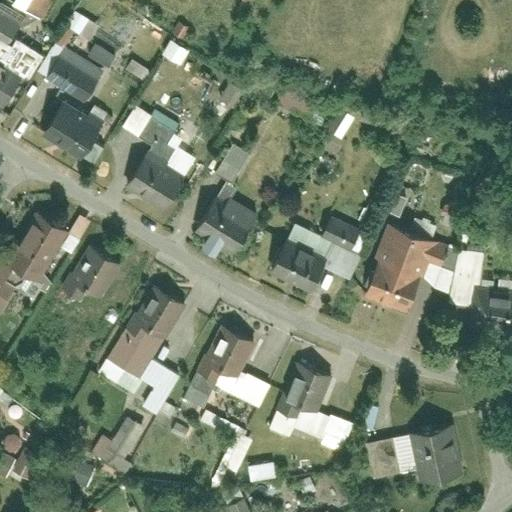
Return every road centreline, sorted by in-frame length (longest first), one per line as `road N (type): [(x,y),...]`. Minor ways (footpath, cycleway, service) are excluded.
road 1 (residential): [(14,166),(251,306),(361,354),(478,384)]
road 2 (residential): [(478,384),(507,504)]
